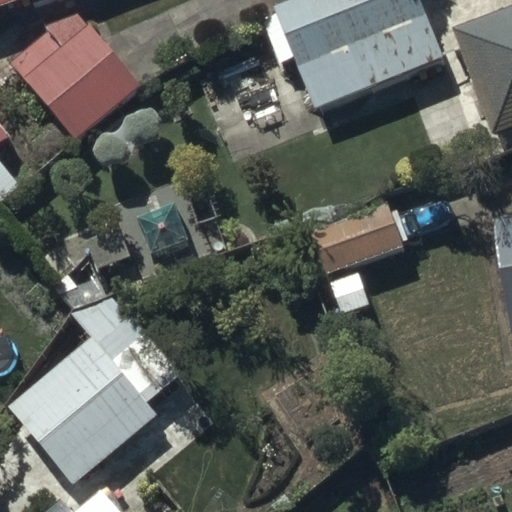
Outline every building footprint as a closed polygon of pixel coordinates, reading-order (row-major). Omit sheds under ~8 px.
[(0,0),(0,16),(43,0),(53,0),(57,8),(76,0),(0,0)] [(446,67),(419,0),(314,0),(279,14),(319,117),(446,67)] [(45,38),(12,65),(80,147),(143,95),(78,15),(52,36),(66,54),(61,58),(45,38)] [(511,16),(458,37),(496,143),(511,137),(511,16)] [(0,210),(23,191),(0,164),(0,155),(12,144),(0,130),(0,210)] [(391,209),(314,239),(330,282),(407,253),(391,209)] [(511,224),(499,226),(511,320),(511,224)] [(160,422),(94,344),(11,415),(77,493),(160,422)] [(113,511),(106,503),(95,511),(113,511)]
